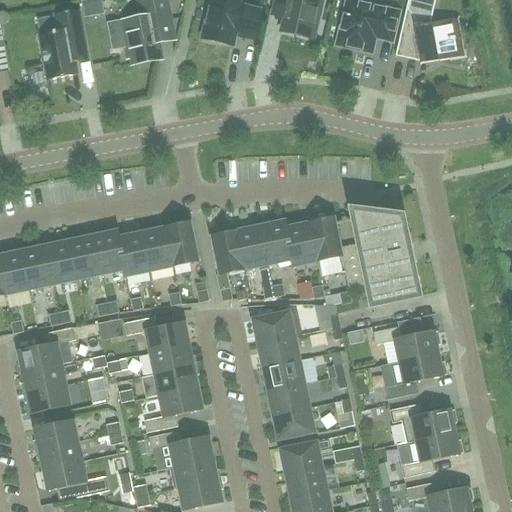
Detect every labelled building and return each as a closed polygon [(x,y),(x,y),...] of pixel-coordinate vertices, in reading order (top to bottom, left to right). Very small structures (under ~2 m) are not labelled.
[(131,59),(133,65),(161,60),(158,43),(174,40),(166,0),(149,0),(139,2),(142,19),(124,22),(129,46),(124,47),(127,60),(131,59)] [(211,0),(202,40),(231,47),(235,32),(242,33),(241,36),(258,40),(266,0),(211,0)] [(284,18),(281,33),(314,40),(322,0),(275,0),(272,16),(284,18)] [(407,0),(395,57),(419,62),(420,65),(465,57),(458,19),(430,24),(435,0),(407,0)] [(347,2),(337,45),(370,53),(374,37),(391,41),(397,14),(347,2)] [(39,36),(48,81),(76,76),(74,64),(87,61),(78,12),(55,16),(58,32),(39,36)] [(339,249),(341,257),(348,289),(366,286),(371,308),(418,298),(401,218),(351,212),(358,245),(339,249)] [(341,257),(339,249),(333,220),(309,225),(317,262),(341,257)] [(293,267),(283,223),(260,228),(267,266),(290,261),(292,267),(293,267)] [(317,262),(309,225),(286,230),(284,223),(283,223),(293,267),(317,262)] [(189,225),(165,230),(173,267),(197,262),(189,225)] [(267,266),(260,228),(236,233),(244,270),(267,266)] [(149,272),(173,267),(165,230),(141,235),(149,272)] [(124,278),(125,277),(116,233),(92,238),(100,276),(123,271),(124,278)] [(125,277),(149,272),(141,235),(118,240),(117,233),(116,233),(125,277)] [(244,270),(236,233),(211,238),(219,276),(244,270)] [(76,281),(100,276),(92,238),(68,243),(76,281)] [(52,285),(76,281),(68,243),(44,248),(52,285)] [(29,290),(52,285),(44,248),(21,253),(29,290)] [(0,272),(5,295),(29,290),(21,253),(0,257),(0,272)] [(120,282),(122,299),(134,298),(133,280),(120,282)] [(205,283),(195,285),(197,292),(206,290),(205,283)] [(282,286),(272,288),(274,300),(281,298),(284,297),(282,286)] [(322,287),(311,289),(314,300),(324,298),(322,287)] [(262,290),(264,302),(274,300),(272,288),(262,290)] [(230,290),(219,292),(222,304),(232,301),(230,290)] [(207,291),(196,293),(198,305),(209,303),(207,291)] [(349,293),(339,295),(341,306),(352,304),(349,293)] [(179,294),(168,296),(170,307),(181,305),(179,294)] [(141,299),(130,301),(132,312),(143,310),(141,299)] [(116,303),(106,305),(108,316),(119,315),(116,303)] [(106,305),(96,307),(98,318),(108,316),(106,305)] [(69,312),(59,314),(61,326),(71,324),(69,312)] [(288,313),(252,321),(257,345),(294,338),(288,313)] [(48,316),(51,328),(61,326),(59,314),(48,316)] [(338,316),(329,317),(331,329),(340,328),(338,316)] [(150,354),(188,346),(183,324),(152,331),(149,320),(123,325),(126,337),(145,333),(150,354)] [(13,335),(23,333),(21,322),(11,324),(13,335)] [(342,340),(340,328),(331,329),(334,341),(342,340)] [(401,340),(398,328),(373,334),(375,346),(394,342),(399,363),(437,355),(435,346),(439,345),(437,334),(433,335),(433,333),(401,340)] [(18,353),(22,374),(61,366),(56,346),(75,342),(73,329),(47,335),(50,346),(18,353)] [(294,338),(257,345),(262,369),(299,362),(294,338)] [(188,346),(150,354),(154,376),(193,368),(188,346)] [(331,355),(333,366),(341,364),(339,353),(331,355)] [(437,355),(399,363),(403,385),(384,389),(387,401),(412,396),(410,384),(442,378),(442,376),(446,375),(443,364),(439,365),(437,355)] [(107,368),(104,357),(91,360),(94,371),(107,368)] [(119,361),(106,364),(108,375),(121,372),(119,361)] [(299,362),(262,369),(268,393),(304,385),(299,362)] [(344,377),(341,364),(333,366),(336,379),(344,377)] [(22,374),(26,394),(65,386),(61,366),(22,374)] [(193,368),(154,376),(159,397),(197,389),(193,368)] [(344,377),(336,379),(338,390),(346,388),(344,377)] [(105,389),(103,378),(89,381),(92,392),(105,389)] [(304,385),(268,393),(273,417),(309,409),(304,385)] [(65,386),(26,394),(31,415),(69,407),(65,386)] [(197,389),(159,397),(163,418),(144,422),(147,434),(172,429),(170,418),(202,411),(197,389)] [(131,391),(118,394),(120,404),(133,402),(131,391)] [(349,400),(341,402),(343,414),(351,412),(349,400)] [(406,444),(454,434),(452,425),(456,424),(453,412),(449,413),(449,412),(423,417),(420,406),(389,412),(392,425),(402,423),(406,444)] [(309,409),(273,417),(278,441),(314,434),(309,409)] [(72,422),(34,430),(39,451),(77,443),(72,422)] [(123,444),(118,423),(105,426),(110,447),(123,444)] [(169,470),(212,460),(208,438),(175,445),(173,434),(147,439),(150,451),(169,447),(174,468),(169,469),(169,470)] [(454,434),(406,444),(406,445),(416,443),(420,463),(401,467),(404,480),(429,474),(427,463),(459,456),(458,455),(462,454),(460,442),(456,443),(454,434)] [(77,443),(39,451),(43,471),(81,463),(77,443)] [(280,451),(285,476),(321,468),(316,443),(280,451)] [(359,447),(332,452),(335,465),(353,461),(355,473),(364,471),(359,447)] [(212,460),(169,470),(174,491),(217,482),(212,460)] [(81,463),(43,471),(47,492),(79,485),(82,497),(107,492),(105,479),(85,483),(81,463)] [(285,476),(290,499),(326,492),(321,468),(285,476)] [(217,482),(174,491),(174,492),(178,491),(183,511),(221,504),(217,482)] [(430,511),(470,511),(468,503),(472,502),(470,490),(466,491),(466,490),(434,497),(431,485),(406,490),(408,503),(428,499),(430,511)] [(146,486),(133,489),(137,509),(150,507),(146,486)] [(388,490),(376,493),(378,506),(391,503),(388,490)] [(290,499),(292,511),(330,511),(326,492),(290,499)] [(378,511),(375,494),(367,496),(370,511),(378,511)]
